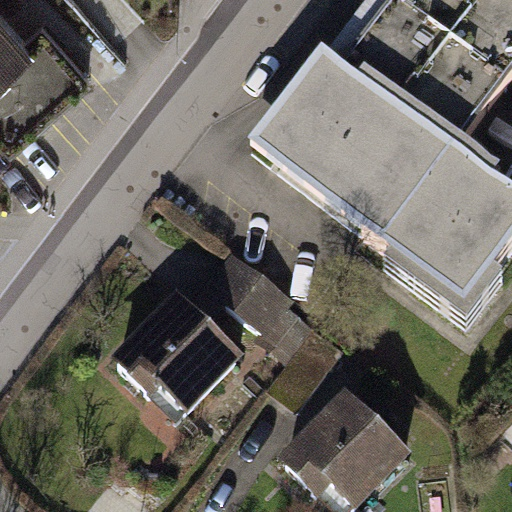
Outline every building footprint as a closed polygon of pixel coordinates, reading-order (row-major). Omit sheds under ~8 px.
[(511,0),(392,0),(391,2),(507,89),(511,82),(511,0)] [(511,193),(459,153),(507,89),(391,2),(259,177),(467,333),(511,273),(511,193)] [(0,17),(0,64),(24,44),(0,17)] [(235,257),(192,314),(265,370),(308,313),(235,257)] [(177,305),(115,364),(174,426),(236,367),(177,305)] [(345,397),(278,475),(321,511),(359,511),(410,453),(345,397)]
